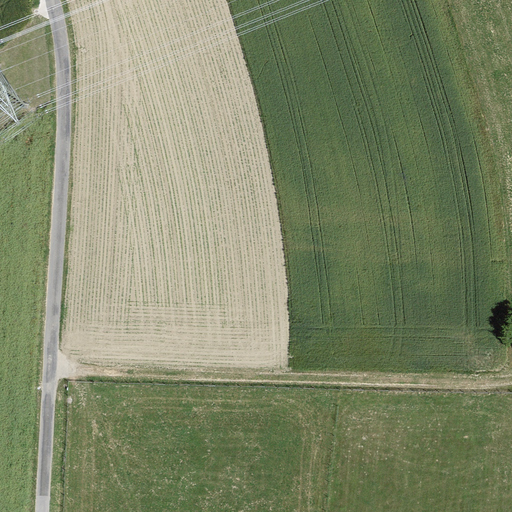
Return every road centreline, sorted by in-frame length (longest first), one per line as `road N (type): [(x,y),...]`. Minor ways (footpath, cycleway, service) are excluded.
road 1 (unclassified): [(47,511),(64,109),(53,0)]
road 2 (track): [(53,366),(511,378)]
